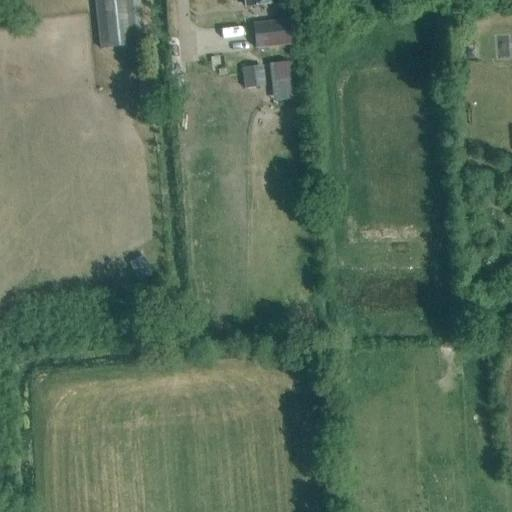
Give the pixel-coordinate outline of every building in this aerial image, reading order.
[(132,11),(131,0),(93,0),(98,51),(143,47),(139,10),(132,11)] [(245,0),(246,9),(278,5),(277,0),(245,0)] [(291,22),(254,26),(256,51),(293,47),(291,22)] [(288,64),(268,66),(272,104),(292,101),(288,64)] [(261,87),(259,67),(241,69),(243,89),(261,87)] [(145,262),(131,269),(138,282),(152,275),(145,262)]
